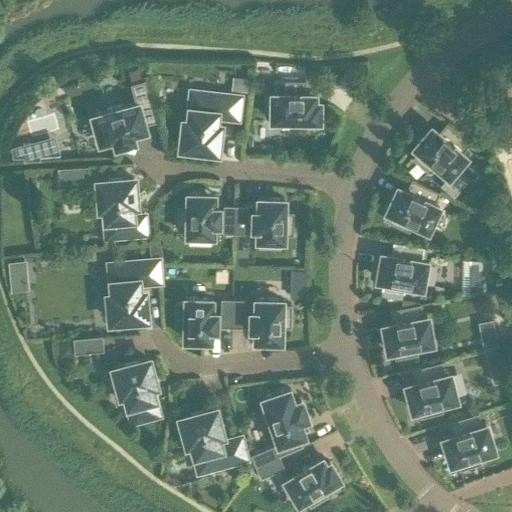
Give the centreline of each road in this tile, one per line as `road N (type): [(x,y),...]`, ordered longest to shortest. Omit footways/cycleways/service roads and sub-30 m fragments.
road 1 (residential): [(351,187),(374,136),(414,85),(468,35),(511,12)]
road 2 (residential): [(346,352),(194,366),(172,359),(160,342)]
road 3 (residential): [(456,511),(381,431),(346,352)]
road 4 (residential): [(351,187),(265,171),(160,166)]
road 5 (residential): [(346,352),(341,267),(351,187)]
